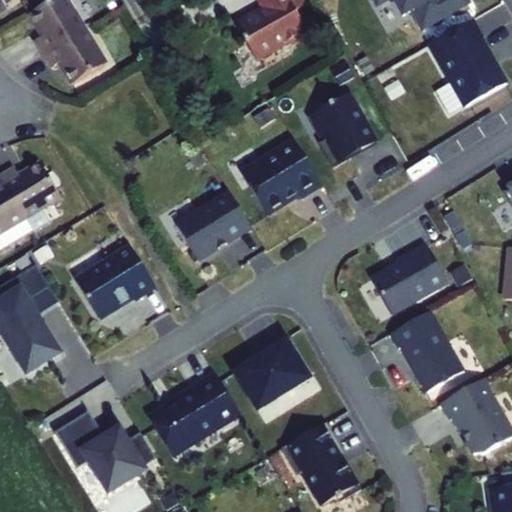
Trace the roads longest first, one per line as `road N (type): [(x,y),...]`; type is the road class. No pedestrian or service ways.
road 1 (residential): [(291,270),(406,469),(412,511)]
road 2 (residential): [(291,270),(511,134)]
road 3 (residential): [(122,373),(291,270)]
